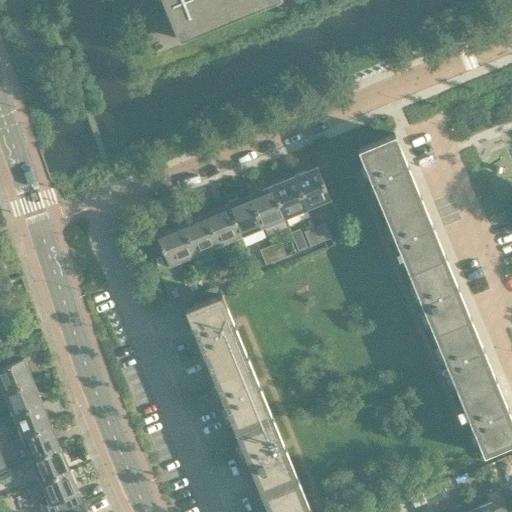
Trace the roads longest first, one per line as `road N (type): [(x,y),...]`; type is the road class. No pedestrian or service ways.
road 1 (residential): [(214,511),(96,234),(110,204),(511,36)]
road 2 (tertiary): [(150,511),(62,293),(0,109)]
road 3 (residential): [(432,122),(496,280),(499,316)]
